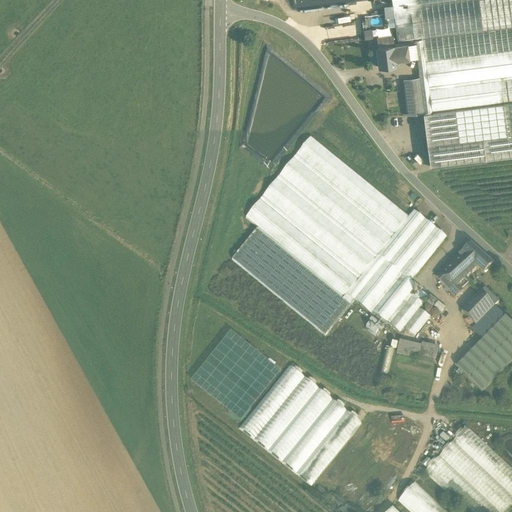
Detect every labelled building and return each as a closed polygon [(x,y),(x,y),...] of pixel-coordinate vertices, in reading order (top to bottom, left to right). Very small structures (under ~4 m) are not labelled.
[(511,0),(404,0),(405,6),(412,5),(428,113),(422,115),(425,167),(511,156),(511,0)] [(382,12),(363,15),(365,37),(369,36),(370,44),(390,41),(389,33),(375,35),(374,27),(384,25),(382,12)] [(326,25),(329,42),(356,37),(355,29),(351,30),(350,20),(326,25)] [(405,43),(372,46),(374,67),(396,65),(396,61),(406,60),(405,43)] [(445,243),(311,137),(244,221),(256,230),(230,262),(326,338),(353,304),(410,349),(432,322),(420,313),(423,309),(416,304),(424,295),(412,286),(445,243)] [(491,270),(467,247),(432,284),(453,304),(461,296),(456,291),(473,273),(481,281),(491,270)] [(511,362),(511,327),(504,320),(456,369),(481,394),(511,362)] [(233,325),(189,387),(316,490),(327,479),(360,507),(413,438),(377,409),(362,424),(233,325)] [(511,511),(511,463),(466,424),(395,503),(404,511),(511,511)] [(433,439),(439,435),(436,430),(430,434),(433,439)]
